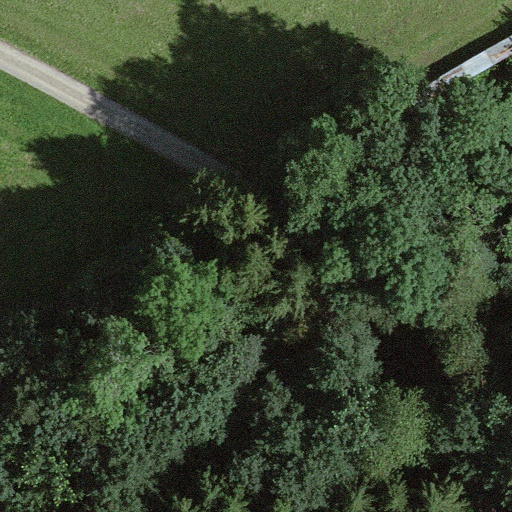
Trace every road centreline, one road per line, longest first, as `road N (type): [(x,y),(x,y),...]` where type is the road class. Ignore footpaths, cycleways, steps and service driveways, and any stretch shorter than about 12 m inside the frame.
road 1 (track): [(0,76),(175,167),(340,289),(497,511)]
road 2 (track): [(252,224),(87,326),(0,366)]
